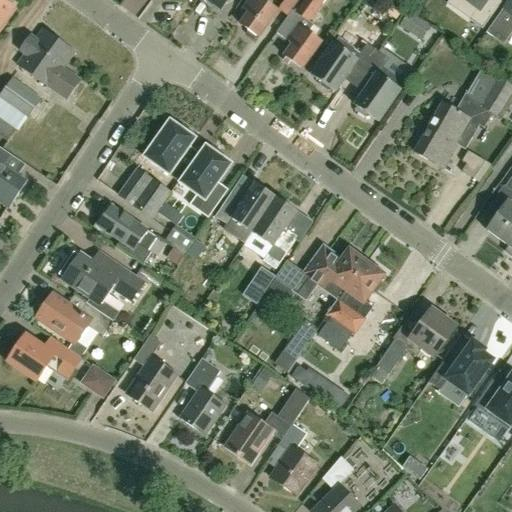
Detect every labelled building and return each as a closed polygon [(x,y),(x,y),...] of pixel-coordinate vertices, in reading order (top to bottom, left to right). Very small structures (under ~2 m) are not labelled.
[(0,0),(0,32),(5,26),(2,24),(13,9),(3,2),(3,0),(0,0)] [(205,0),(221,11),(228,0),(205,0)] [(269,0),(249,0),(242,10),(248,14),(240,25),(258,38),(277,11),(267,3),(269,0)] [(299,0),(285,0),(277,10),(287,17),(299,0)] [(292,11),(278,31),(279,32),(288,19),(298,26),(287,40),(286,41),(292,45),(284,56),(283,56),(302,70),(303,69),(321,43),(308,33),(313,26),(308,22),(323,0),(305,0),(296,14),(292,11)] [(462,0),(477,10),(470,21),(482,30),(498,8),(486,0),(462,0)] [(504,45),(511,33),(511,0),(509,0),(486,33),(504,45)] [(17,65),(50,88),(50,87),(69,101),(81,85),(62,72),(75,53),(43,30),(37,38),(32,35),(20,52),(24,55),(17,65)] [(335,92),(343,80),(354,65),(364,72),(378,52),(375,50),(381,40),(367,30),(354,49),(339,38),(312,77),(320,82),(321,87),(328,92),(332,91),(335,92)] [(378,52),(364,72),(374,79),(355,107),(357,108),(358,113),(365,118),(370,117),(378,122),(405,84),(383,69),(389,60),(378,52)] [(443,103),(429,127),(459,145),(465,148),(479,125),(484,127),(492,114),(502,120),(511,102),(511,87),(494,77),(479,102),(468,95),(458,112),(443,103)] [(13,79),(0,95),(0,99),(29,120),(42,100),(13,79)] [(140,102),(129,121),(138,126),(148,107),(140,102)] [(0,146),(5,149),(17,131),(0,118),(0,146)] [(181,184),(189,172),(178,164),(195,140),(192,138),(194,134),(182,126),(180,129),(170,122),(145,158),(181,184)] [(458,146),(459,145),(429,127),(415,152),(444,170),(458,146)] [(213,190),(218,183),(230,165),(221,158),(223,155),(211,147),(209,150),(206,148),(189,172),(181,184),(197,195),(190,206),(208,219),(223,197),(213,190)] [(0,201),(8,207),(25,182),(0,165),(0,161),(6,153),(0,148),(0,201)] [(474,179),(487,162),(468,151),(468,152),(462,161),(467,164),(462,172),(474,179)] [(152,220),(171,194),(137,170),(119,196),(152,220)] [(232,220),(252,234),(276,198),(255,184),(243,202),(238,203),(229,197),(215,218),(228,226),(232,220)] [(275,271),(295,241),(286,235),(285,230),(297,212),(276,198),(252,234),(244,246),(264,260),(263,262),(275,271)] [(508,202),(496,220),(488,231),(508,246),(511,241),(511,201),(511,203),(508,202)] [(120,242),(117,247),(143,265),(151,253),(138,244),(147,230),(112,207),(99,227),(120,242)] [(165,241),(174,247),(185,256),(196,240),(176,225),(165,241)] [(326,315),(328,316),(366,264),(360,260),(362,257),(354,251),(352,254),(349,252),(343,260),(325,246),(305,273),(289,261),(275,280),(306,303),(318,287),(337,301),(326,315)] [(63,275),(65,277),(64,280),(100,304),(111,289),(131,302),(143,285),(98,254),(91,264),(80,256),(78,258),(76,257),(63,275)] [(320,335),(296,368),(294,370),(296,371),(288,382),(308,396),(316,386),(317,384),(373,307),(365,302),(384,277),(381,275),(383,272),(375,266),(373,269),(366,264),(328,316),(330,318),(319,334),(320,335)] [(150,269),(144,278),(162,289),(167,280),(150,269)] [(81,314),(68,305),(54,296),(38,320),(75,345),(87,327),(103,338),(113,323),(87,305),(81,314)] [(431,312),(429,316),(413,337),(401,328),(393,339),(395,341),(377,367),(389,375),(407,350),(417,358),(423,350),(435,357),(455,329),(431,312)] [(134,361),(135,361),(144,367),(126,395),(153,413),(178,376),(151,358),(161,343),(150,336),(134,361)] [(67,381),(82,359),(51,339),(44,350),(26,337),(9,362),(38,382),(47,368),(67,381)] [(443,363),(429,383),(440,391),(447,381),(468,396),(493,361),(483,354),(485,350),(473,342),(452,370),(443,363)] [(273,365),(287,375),(298,359),(284,349),(273,365)] [(203,360),(186,385),(197,393),(180,419),(206,437),(227,406),(207,392),(221,372),(203,360)] [(98,370),(86,387),(103,399),(114,382),(98,370)] [(489,387),(476,407),(508,430),(511,424),(511,375),(509,379),(499,394),(489,387)] [(251,465),(272,435),(281,420),(283,420),(292,426),(310,400),(299,392),(280,420),(272,414),(264,425),(248,414),(225,447),(251,465)] [(307,436),(293,426),(279,446),(289,453),(271,479),(296,496),(317,466),(296,451),(307,436)] [(432,485),(466,507),(484,480),(451,458),(432,485)] [(354,471),(342,459),(324,480),(334,490),(312,511),(356,511),(362,507),(339,485),(354,471)] [(402,469),(419,481),(426,471),(409,459),(402,469)] [(511,460),(496,477),(511,491),(511,460)]
